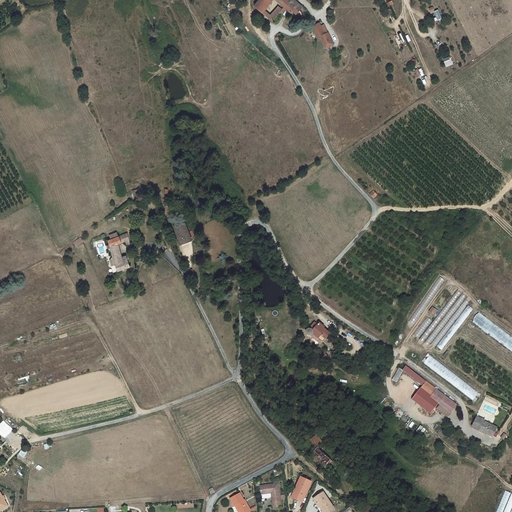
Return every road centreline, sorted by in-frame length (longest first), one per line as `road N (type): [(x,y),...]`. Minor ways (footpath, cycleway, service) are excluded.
road 1 (unclassified): [(289,452),(237,375),(243,225),(259,217),(291,277),(311,286),(375,211),(331,157),(277,50)]
road 2 (track): [(511,180),(486,205),(375,211)]
